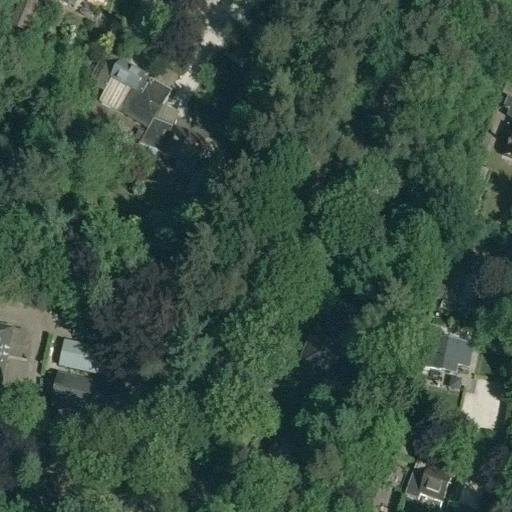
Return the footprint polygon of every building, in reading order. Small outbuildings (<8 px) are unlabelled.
[(25,35),(39,4),(29,0),(18,0),(7,27),(25,35)] [(424,68),(400,58),(381,105),(405,115),(424,68)] [(120,63),(109,82),(134,96),(145,77),(120,63)] [(172,93),(150,81),(135,108),(153,120),(139,147),(136,153),(155,161),(157,154),(165,157),(180,164),(177,170),(194,178),(187,193),(207,202),(218,176),(213,174),(223,151),(176,131),(155,121),(172,93)] [(511,104),(508,113),(509,113),(507,118),(511,121),(511,136),(503,156),(511,160),(511,104)] [(223,194),(241,202),(257,165),(235,155),(226,176),(230,178),(223,194)] [(307,155),(288,202),(312,212),(331,165),(307,155)] [(491,174),(474,168),(456,216),(473,222),(491,174)] [(384,221),(409,230),(426,183),(402,174),(384,221)] [(273,297),(291,257),(268,247),(252,288),(273,297)] [(445,261),(431,299),(442,302),(440,309),(453,313),(468,270),(445,261)] [(328,347),(314,341),(302,368),(341,385),(352,358),(346,355),(351,342),(358,345),(370,316),(341,304),(329,333),(333,334),(328,347)] [(0,396),(14,331),(0,327),(0,396)] [(233,389),(251,349),(227,339),(210,379),(233,389)] [(471,349),(436,340),(433,355),(425,353),(421,369),(429,371),(429,368),(454,374),(456,366),(466,368),(471,349)] [(65,344),(59,370),(132,386),(138,360),(65,344)] [(57,375),(49,408),(127,428),(135,395),(57,375)] [(405,433),(428,447),(434,436),(411,422),(405,433)] [(60,477),(72,429),(57,426),(45,473),(60,477)] [(307,484),(321,466),(284,436),(269,453),(307,484)] [(422,460),(412,486),(409,485),(405,497),(418,502),(421,495),(442,504),(454,472),(422,460)]
